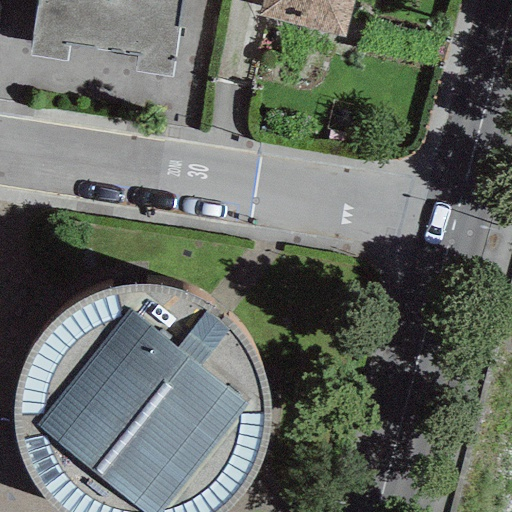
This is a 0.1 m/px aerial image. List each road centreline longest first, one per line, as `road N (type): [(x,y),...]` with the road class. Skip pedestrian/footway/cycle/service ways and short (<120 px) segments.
road 1 (residential): [(0,160),(449,232)]
road 2 (secondary): [(449,232),(375,511)]
road 3 (secondary): [(511,0),(449,232)]
